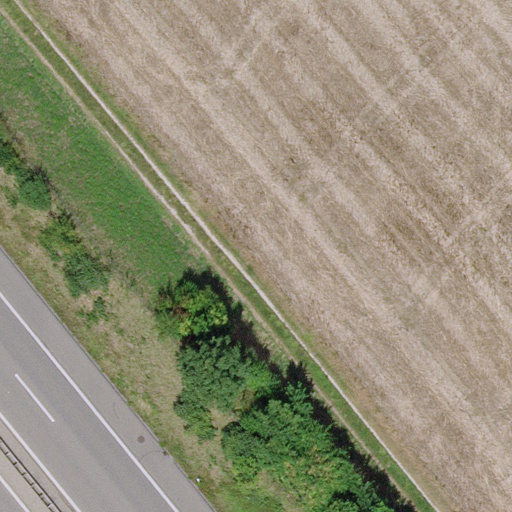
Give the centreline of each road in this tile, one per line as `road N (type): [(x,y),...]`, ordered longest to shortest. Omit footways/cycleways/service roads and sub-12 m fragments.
road 1 (track): [(427,511),(3,0)]
road 2 (motorway): [(122,511),(0,362)]
